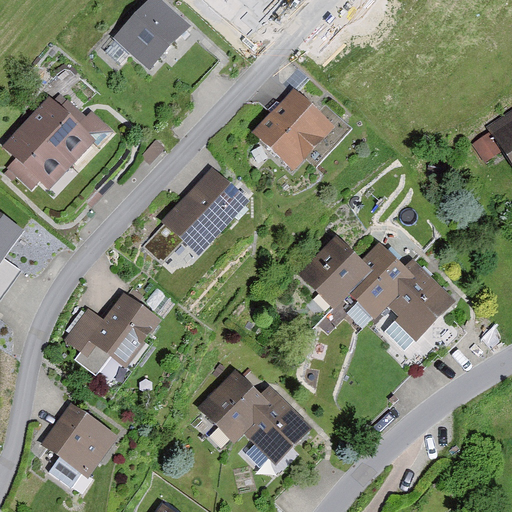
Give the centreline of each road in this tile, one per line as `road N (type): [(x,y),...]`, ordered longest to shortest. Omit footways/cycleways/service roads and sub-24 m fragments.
road 1 (residential): [(0,470),(35,335),(77,261),(325,0)]
road 2 (residential): [(511,363),(366,469),(332,511)]
